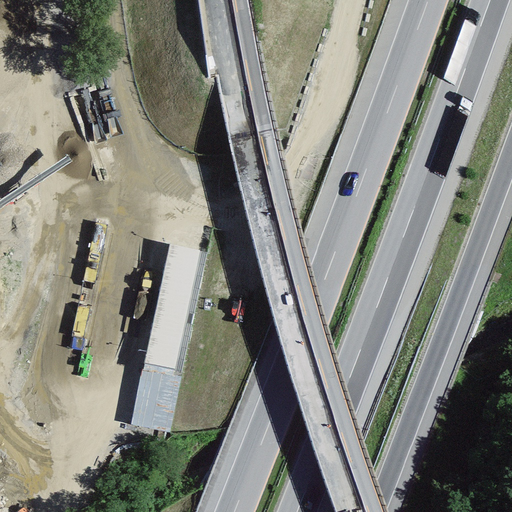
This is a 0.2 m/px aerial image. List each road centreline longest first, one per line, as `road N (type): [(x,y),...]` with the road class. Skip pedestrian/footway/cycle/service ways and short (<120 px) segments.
road 1 (motorway): [(426,0),(232,511)]
road 2 (motorway): [(296,511),(488,0)]
road 3 (track): [(354,0),(302,177),(266,216),(234,219),(188,203),(144,136),(127,100),(111,0)]
road 4 (motorway): [(228,0),(269,202),(363,511)]
road 5 (motorway): [(373,511),(511,149)]
